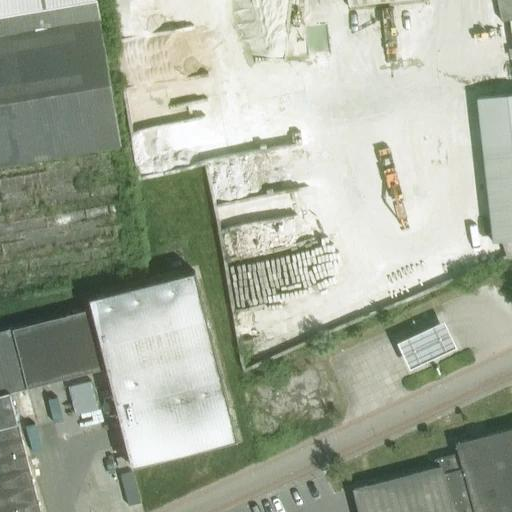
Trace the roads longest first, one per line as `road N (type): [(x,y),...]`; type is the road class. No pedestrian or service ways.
road 1 (unknown): [(450,54),(462,181),(439,224),(422,237),(353,227),(326,177),(324,113),(335,84),(374,66)]
road 2 (tertiary): [(511,366),(194,511)]
